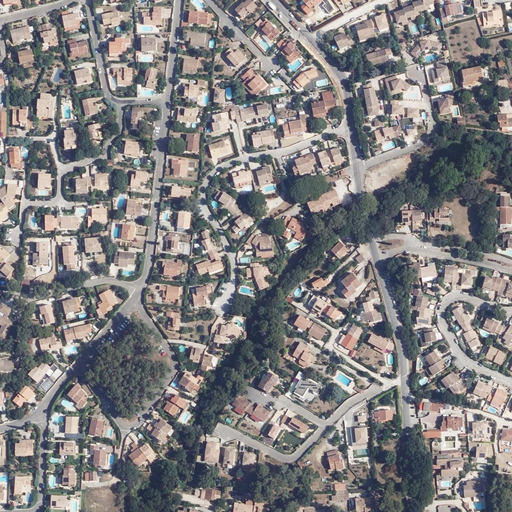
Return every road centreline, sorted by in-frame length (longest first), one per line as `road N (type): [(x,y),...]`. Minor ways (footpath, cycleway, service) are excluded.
road 1 (residential): [(134,299),(172,372),(137,422),(122,425),(80,361)]
road 2 (tertiary): [(356,167),(404,379)]
road 3 (tertiary): [(273,0),(342,79),(356,167)]
road 4 (residential): [(166,102),(141,287)]
road 5 (tertiary): [(404,379),(411,511)]
road 6 (residential): [(326,426),(293,459),(222,427)]
